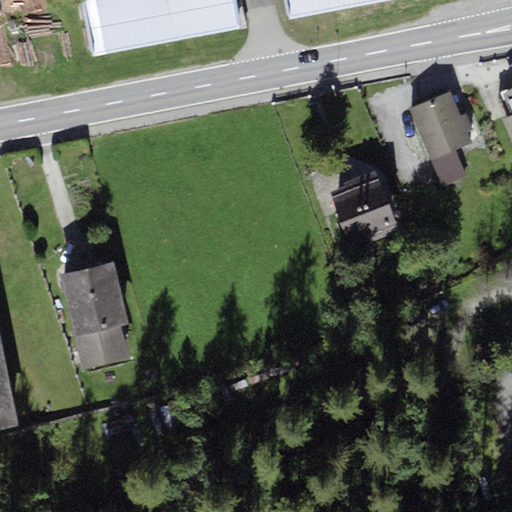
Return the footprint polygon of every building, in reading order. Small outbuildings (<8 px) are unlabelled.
[(94,0),(106,56),(240,28),(233,0),(94,0)] [(361,7),(359,0),(283,0),(288,22),(361,7)] [(511,87),(501,92),(511,116),(502,120),(511,145),(511,87)] [(449,92),(408,109),(431,161),(456,151),(471,144),(467,133),(460,117),(449,92)] [(460,117),(467,133),(472,131),(465,115),(460,117)] [(456,151),(431,161),(442,189),(467,178),(456,151)] [(349,244),(396,226),(376,175),(375,171),(345,183),(346,186),(329,193),(349,244)] [(128,324),(113,262),(59,275),(74,338),(121,326),(128,324)] [(121,326),(74,338),(82,370),(128,358),(121,326)] [(0,430),(18,427),(0,340),(0,430)]
